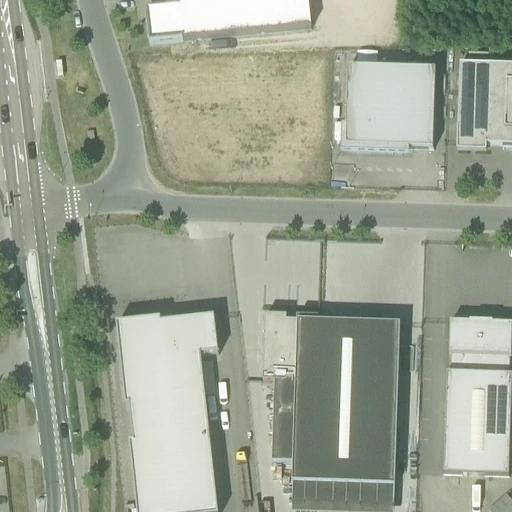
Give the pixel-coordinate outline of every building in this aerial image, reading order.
[(146,14),(150,48),(184,45),(183,45),(311,32),(308,0),(151,0),(153,14),(146,14)] [(359,66),(378,67),(379,54),(360,54),(359,66)] [(488,69),(488,57),(468,56),(468,68),(488,69)] [(502,153),(511,153),(511,69),(460,68),(457,155),(487,156),(487,149),(497,149),(503,149),(503,152),(502,152),(502,153)] [(348,71),(347,129),(342,129),(341,156),(409,158),(410,152),(433,153),(436,74),(348,71)] [(292,467),(291,486),(395,490),(401,329),(319,327),(319,321),(297,320),(297,326),(287,326),(287,320),(265,319),(263,385),(275,386),(272,466),(292,467)] [(217,511),(201,360),(219,358),(215,321),(161,327),(161,323),(117,328),(126,411),(130,410),(134,447),(130,447),(136,511),(217,511)] [(511,361),(511,354),(511,327),(450,326),(449,359),(451,359),(450,377),(447,377),(443,478),(509,481),(511,401),(511,378),(510,379),(511,361)]
